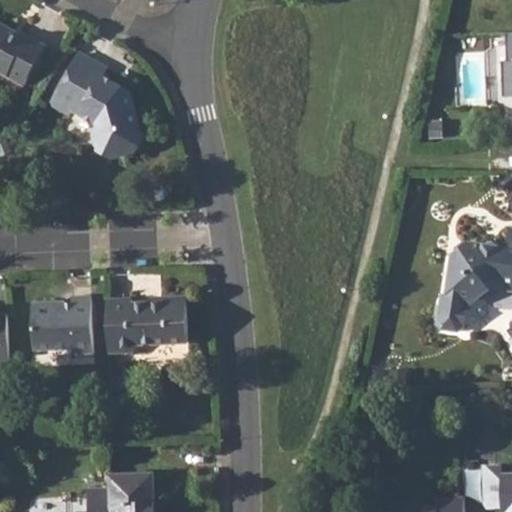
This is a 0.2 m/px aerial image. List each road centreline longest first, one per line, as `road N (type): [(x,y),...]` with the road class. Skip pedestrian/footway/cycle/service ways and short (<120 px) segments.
road 1 (residential): [(250,511),(231,241)]
road 2 (residential): [(0,247),(231,241)]
road 3 (residential): [(231,241),(188,47)]
